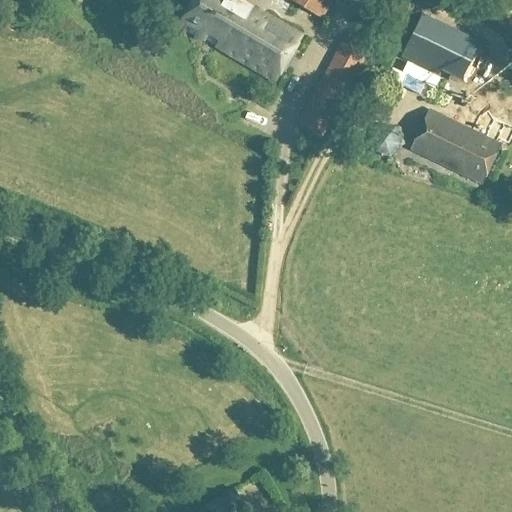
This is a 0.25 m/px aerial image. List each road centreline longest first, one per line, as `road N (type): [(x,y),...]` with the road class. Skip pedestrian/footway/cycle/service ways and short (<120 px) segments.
road 1 (unclassified): [(0,229),(151,284),(236,333),(278,368)]
road 2 (unclassified): [(329,511),(323,460),(278,368)]
road 3 (track): [(397,0),(374,66),(332,138)]
